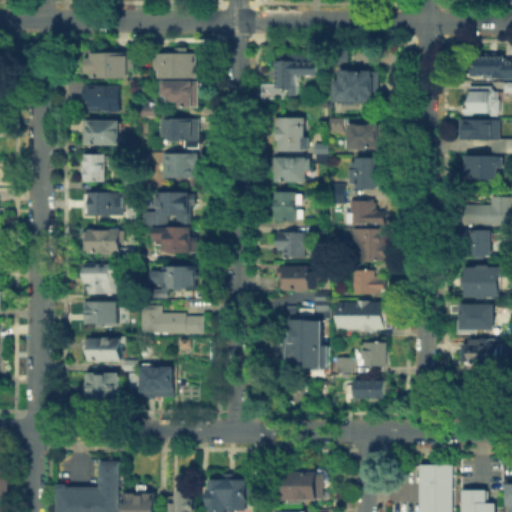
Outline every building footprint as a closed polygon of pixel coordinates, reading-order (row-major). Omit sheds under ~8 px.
[(334,61),(334,41),(349,42),(349,61),(334,61)] [(158,77),(158,68),(154,68),(154,51),(176,51),(176,45),(188,45),(188,51),(197,51),(197,77),(158,77)] [(130,50),(130,52),(134,52),(135,66),(130,66),(130,76),(90,76),(90,71),(85,71),(85,56),(90,56),(90,51),(130,50)] [(289,87),(276,87),(276,81),(276,58),(279,58),(279,52),(321,52),(321,60),(324,60),(324,64),(321,64),(321,73),(298,73),(298,94),(289,94),(289,87)] [(504,52),(504,56),(511,56),(511,76),(494,76),(494,79),(487,79),(487,77),(483,77),(479,74),(470,74),(469,59),(477,59),(477,52),(504,52)] [(340,68),(380,68),(380,100),(335,100),(335,79),(340,79),(340,68)] [(84,101),(84,96),(68,96),(68,78),(85,78),(85,82),(122,83),(122,109),(90,109),(90,101),(84,101)] [(195,104),(195,105),(181,105),(181,100),(169,100),(169,94),(163,94),(163,78),(195,78),(195,79),(199,79),(199,104),(195,104)] [(276,87),(289,87),(289,94),(289,96),(261,96),(261,81),(276,81),(276,87)] [(470,84),(492,84),(495,89),(499,89),(499,113),(491,113),(491,110),(473,110),(473,113),(464,113),(464,100),(470,100),(470,84)] [(142,104),(158,104),(158,115),(142,115),(142,104)] [(0,114),(11,114),(11,125),(0,125),(0,114)] [(276,115),(307,115),(307,135),(310,135),(310,147),(307,147),(307,149),(279,150),(279,139),(276,139),(276,115)] [(165,116),(199,116),(199,146),(183,146),(183,139),(170,139),(170,134),(165,134),(165,116)] [(345,116),(345,130),(331,130),(331,116),(345,116)] [(460,137),(460,117),(501,117),(501,137),(511,137),(511,150),(492,150),(492,137),(460,137)] [(90,118),(122,118),(122,132),(125,132),(125,140),(122,140),(122,143),(90,143),(90,149),(74,149),(75,141),(85,141),(85,119),(90,119),(90,118)] [(385,122),(385,135),(381,135),(381,147),(349,147),(349,122),(385,122)] [(315,152),(315,141),(330,141),(330,152),(329,152),(317,152),(315,152)] [(200,150),(200,175),(164,175),(164,158),(158,158),(158,152),(164,152),(164,151),(200,150)] [(86,151),(86,160),(82,160),(82,171),(86,171),(86,180),(108,180),(108,163),(111,163),(111,154),(108,154),(108,151),(86,151)] [(317,152),(317,160),(329,160),(329,152),(317,152)] [(496,177),(467,176),(467,153),(504,153),(504,165),(496,165),(496,177)] [(277,180),(277,168),(274,168),(274,156),(277,156),(277,154),(308,154),(308,156),(312,156),(312,177),(308,177),(308,179),(277,180)] [(357,186),(357,181),(351,181),(351,160),(358,160),(358,155),(381,155),(381,164),(385,164),(385,178),(380,178),(380,186),(357,186)] [(124,186),(124,170),(139,170),(139,186),(124,186)] [(332,191),(332,181),(347,181),(347,191),(332,191)] [(90,213),(90,211),(86,211),(86,192),(90,192),(90,189),(132,189),(132,203),(126,203),(126,212),(90,213)] [(274,219),(274,198),(277,198),(277,189),(299,189),(299,191),(305,191),(305,202),(299,202),(299,207),(304,207),(304,217),(298,217),(298,219),(274,219)] [(157,209),(157,190),(191,190),(191,191),(196,191),(196,204),(191,204),(191,221),(177,221),(177,214),(169,214),(169,223),(144,223),(144,209),(157,209)] [(332,201),(332,191),(347,191),(347,201),(332,201)] [(511,223),(464,223),(464,202),(473,202),(473,199),(479,199),(479,202),(490,202),(490,195),(511,195),(511,223)] [(367,198),(367,196),(375,196),(375,200),(378,200),(378,207),(379,207),(379,208),(386,208),(386,222),(347,222),(347,210),(354,210),(354,198),(367,198)] [(317,224),(317,236),(332,236),(332,223),(317,224)] [(198,250),(192,250),(192,251),(169,251),(169,250),(162,250),(162,247),(160,247),(160,242),(155,242),(155,239),(153,239),(153,225),(169,225),(169,224),(193,224),(193,234),(198,234),(198,250)] [(355,226),(386,226),(386,224),(400,224),(400,235),(390,235),(390,255),(386,255),(386,258),(355,258),(355,226)] [(90,227),(126,227),(126,241),(123,241),(123,245),(123,251),(90,251),(90,249),(85,249),(85,230),(90,230),(90,227)] [(463,253),(463,229),(474,230),(474,227),(493,228),(493,253),(486,253),(486,257),(476,257),(476,253),(463,253)] [(307,229),(308,256),(283,257),(283,248),(278,248),(278,243),(277,243),(277,234),(278,234),(278,229),(307,229)] [(138,245),(123,245),(123,251),(123,256),(138,256),(138,245)] [(158,250),(158,259),(145,259),(145,250),(158,250)] [(119,261),(119,291),(86,291),(86,261),(119,261)] [(197,263),(197,287),(169,286),(163,286),(163,282),(151,282),(151,268),(163,268),(163,263),(197,263)] [(286,266),(286,264),(313,263),(313,268),(318,268),(318,288),(310,288),(310,290),(297,290),(297,288),(287,288),(286,286),(280,286),(280,266),(286,266)] [(448,286),(468,286),(468,263),(509,263),(509,276),(503,276),(503,295),(448,295),(448,286)] [(376,268),(376,272),(380,272),(380,275),(386,275),(386,287),(382,287),(382,291),(355,291),(355,286),(353,286),(353,274),(355,274),(355,267),(376,268)] [(138,285),(138,295),(125,295),(125,285),(138,285)] [(154,296),(154,286),(163,286),(169,286),(169,296),(154,296)] [(317,299),(317,289),(330,288),(330,299),(317,299)] [(339,327),(339,299),(359,298),(359,297),(372,297),(372,298),(388,298),(388,300),(393,299),(393,325),(387,325),(387,326),(376,327),(376,328),(363,328),(363,327),(339,327)] [(121,299),(121,320),(120,320),(120,323),(104,323),(104,326),(96,326),(96,321),(85,321),(84,299),(121,299)] [(317,299),(317,308),(331,308),(330,299),(317,299)] [(459,311),(450,311),(450,301),(496,301),(496,328),(478,328),(477,331),(458,331),(459,311)] [(142,303),(163,303),(163,310),(187,310),(187,313),(204,313),(204,332),(185,332),(185,330),(142,330),(142,303)] [(291,367),(291,358),(284,358),(284,335),(293,335),(293,328),(290,328),(290,313),(301,313),(301,318),(324,317),(325,343),(329,343),(329,367),(324,367),(324,374),(312,374),(311,367),(291,367)] [(91,335),(119,335),(119,333),(127,333),(127,340),(125,340),(125,357),(125,359),(91,359),(91,357),(86,357),(86,337),(91,337),(91,335)] [(469,336),(511,336),(511,364),(464,364),(464,341),(469,341),(469,336)] [(179,337),(179,347),(191,347),(191,337),(179,337)] [(385,340),(386,364),(363,364),(362,340),(385,340)] [(336,355),(352,355),(352,371),(336,371),(336,355)] [(125,369),(125,359),(125,357),(138,357),(138,369),(125,369)] [(143,396),(142,364),(144,364),(144,361),(154,361),(154,364),(174,364),(174,394),(157,394),(157,396),(143,396)] [(89,370),(122,370),(122,392),(118,392),(119,399),(89,399),(89,390),(85,390),(85,379),(89,379),(89,370)] [(130,385),(130,371),(140,371),(140,385),(130,385)] [(352,377),(386,377),(386,397),(355,397),(355,394),(352,394),(352,377)] [(0,453),(9,453),(9,510),(0,510),(0,453)] [(121,511),(58,511),(58,485),(100,484),(100,458),(122,458),(121,511)] [(454,511),(421,511),(422,463),(455,463),(454,511)] [(324,470),(324,497),(284,497),(284,470),(324,470)] [(232,511),(211,511),(211,505),(209,505),(209,486),(211,486),(211,477),(223,477),(223,472),(233,472),(233,477),(250,477),(250,484),(253,484),(253,501),(250,501),(250,508),(232,508),(232,511)] [(147,483),(147,490),(158,490),(158,511),(126,511),(126,491),(138,491),(138,483),(147,483)] [(463,511),(463,487),(487,487),(487,501),(498,500),(498,511),(463,511)] [(170,494),(176,494),(176,489),(192,489),(192,495),(196,495),(196,509),(191,509),(191,511),(166,511),(166,510),(170,510),(170,494)]
